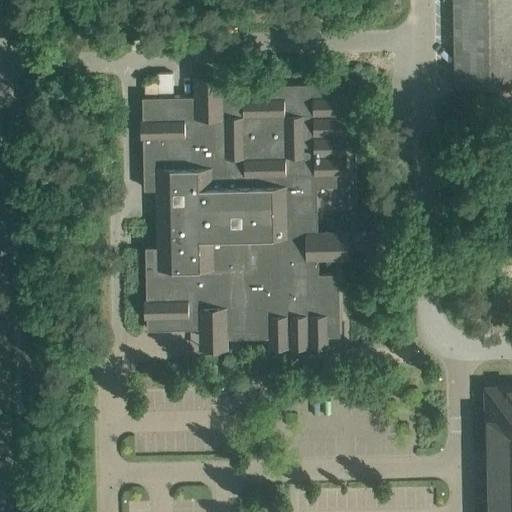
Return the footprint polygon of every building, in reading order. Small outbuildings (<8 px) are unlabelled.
[(511,0),(453,0),(455,87),(511,85),(511,0)] [(139,47),(155,47),(155,37),(139,37),(139,47)] [(158,73),(158,80),(158,96),(173,95),(173,73),(158,73)] [(349,258),(349,228),(319,229),(318,185),(338,184),(338,173),(348,172),(346,93),(336,94),(336,82),(224,84),(223,74),(195,74),(196,95),(173,95),(158,96),(146,96),(143,96),(145,188),(160,187),(161,246),(146,246),(148,328),(168,327),(200,327),(201,348),(230,346),(229,337),(270,336),(271,346),(330,344),(329,336),(341,334),(339,272),(320,272),(320,259),(349,258)] [(145,80),(146,96),(158,96),(158,80),(145,80)] [(511,511),(511,386),(487,387),(489,511),(511,511)]
